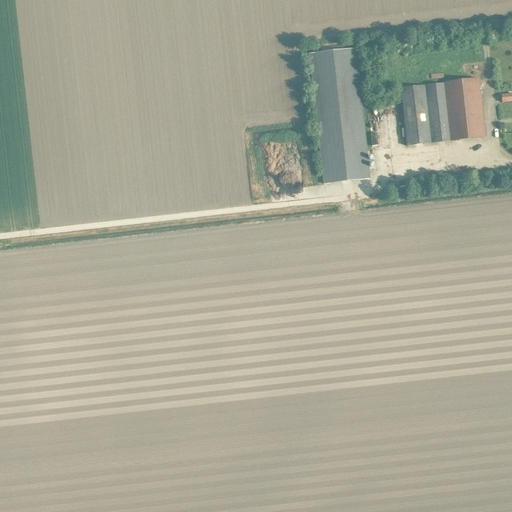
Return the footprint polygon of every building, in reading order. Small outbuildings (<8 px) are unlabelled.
[(354,49),(309,54),(324,184),(368,179),(354,49)] [(445,83),(445,84),(451,141),(484,137),(477,79),(445,83)] [(445,84),(426,86),(433,143),(451,141),(445,84)] [(426,86),(400,89),(406,146),(433,143),(426,86)] [(511,93),(500,95),(501,102),(511,100),(511,93)] [(368,136),(369,165),(384,164),(383,136),(368,136)]
